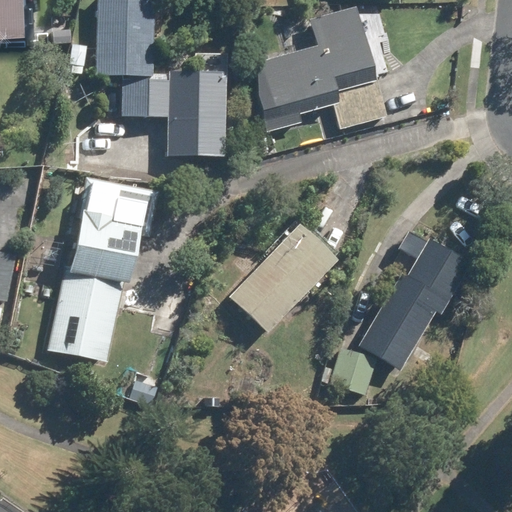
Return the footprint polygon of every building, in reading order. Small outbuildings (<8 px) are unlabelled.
[(0,0),(0,31),(32,30),(31,0),(0,0)] [(166,158),(223,158),(223,72),(169,73),(169,75),(153,75),(153,0),(96,0),(97,77),(120,78),(120,118),(166,118),(166,158)] [(316,48),(260,63),(277,121),(334,106),(340,130),(386,118),(376,82),(375,82),(354,8),(309,20),(316,48)] [(71,46),(68,65),(81,67),(84,48),(71,46)] [(42,351),(99,363),(116,284),(127,233),(142,236),(151,194),(80,178),(72,218),(75,219),(65,268),(60,268),(42,351)] [(28,180),(0,179),(0,194),(27,195),(28,180)] [(332,259),(337,254),(306,224),(301,230),(298,227),(229,297),(266,333),(336,263),(332,259)] [(402,275),(360,346),(400,370),(434,313),(439,315),(469,265),(427,241),(425,243),(408,232),(397,251),(415,261),(406,277),(402,275)] [(0,300),(4,301),(12,256),(0,254),(0,300)] [(179,289),(169,310),(184,316),(193,295),(179,289)] [(339,352),(329,385),(364,396),(374,362),(339,352)]
